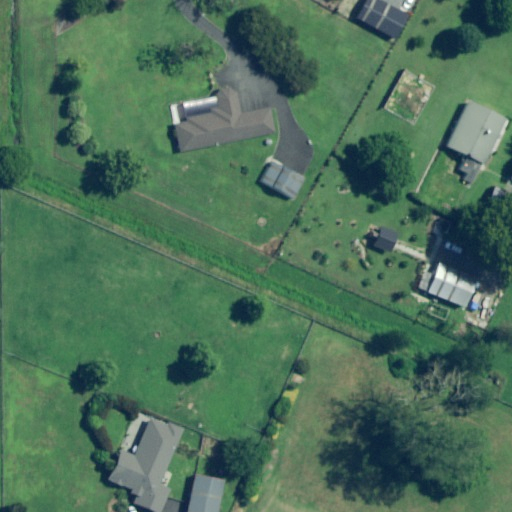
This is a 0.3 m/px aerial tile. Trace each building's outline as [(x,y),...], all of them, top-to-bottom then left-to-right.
[(379,0),(367,0),(356,19),(394,42),(408,17),(379,0)] [(211,99),(181,104),(169,107),(178,153),(274,134),(269,109),(242,114),(237,88),(234,70),(216,73),(220,97),(211,99)] [(503,120),(466,102),(444,148),(463,157),(453,176),(471,185),(503,120)] [(305,178),(272,160),(260,182),(293,201),(305,178)] [(474,278),(436,263),(424,293),(463,308),(474,278)] [(166,427),(148,420),(132,456),(118,450),(105,481),(136,494),(132,505),(149,511),(158,511),(173,476),(163,472),(180,431),(167,425),(166,427)] [(215,511),(222,481),(193,475),(184,511),(215,511)]
